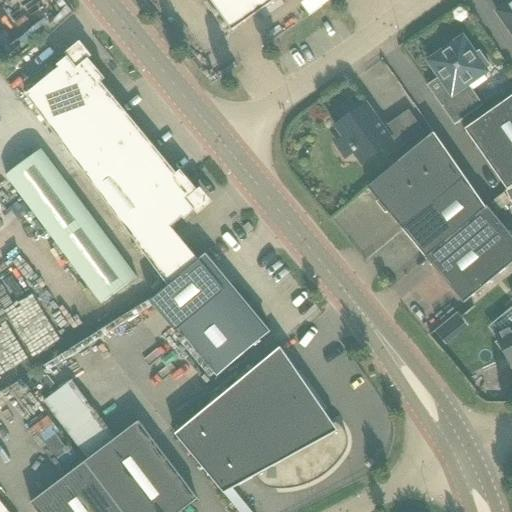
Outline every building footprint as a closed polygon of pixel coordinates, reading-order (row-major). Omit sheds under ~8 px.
[(44,0),(12,0),(44,36),(62,21),(44,0)] [(210,0),(232,31),(276,0),(210,0)] [(509,29),(511,33),(511,1),(497,12),(509,29)] [(454,126),(471,114),(483,105),(470,87),(490,73),(488,69),(490,67),(479,52),(476,55),(463,36),(427,61),(446,89),(435,97),(454,126)] [(85,173),(139,129),(101,83),(105,80),(89,59),(83,53),(75,52),(68,58),(57,67),(59,69),(27,95),(85,173)] [(511,97),(466,130),(508,190),(511,187),(511,97)] [(363,164),(382,151),(387,158),(414,139),(399,118),(383,129),(366,105),(336,126),(363,164)] [(177,175),(139,129),(85,173),(168,286),(198,261),(171,228),(183,218),(185,221),(195,212),(202,206),(203,198),(197,191),(181,171),(177,175)] [(403,231),(465,180),(429,137),(368,188),(403,231)] [(137,278),(42,150),(6,176),(102,305),(137,278)] [(465,180),(403,231),(428,261),(490,210),(465,180)] [(511,264),(511,236),(490,210),(428,261),(464,304),(511,264)] [(199,261),(184,274),(150,302),(176,333),(179,330),(217,376),(270,333),(231,286),(224,291),(199,261)] [(511,292),(511,293),(511,294),(511,326),(511,327),(496,336),(498,341),(495,343),(506,356),(511,367),(511,292)] [(446,323),(435,332),(445,345),(456,336),(446,323)] [(347,442),(347,438),(347,436),(346,434),(345,431),(343,429),(342,427),(340,426),(338,424),(336,423),(333,422),(324,419),(321,414),(324,412),(281,348),(175,435),(224,494),(253,479),(251,475),(255,473),(255,475),(256,477),(258,479),(259,481),(261,483),(263,485),(265,486),(267,487),(270,488),(274,489),(279,489),(283,489),(288,489),(292,489),(296,488),(301,487),(305,485),(309,484),(313,482),(317,480),(321,478),(324,476),(327,474),(330,471),(333,469),(335,466),(338,463),(340,460),(342,457),(343,453),(345,450),(346,446),(347,442)] [(139,422),(85,463),(122,511),(181,511),(197,498),(139,422)] [(122,511),(85,463),(29,505),(34,511),(122,511)] [(251,511),(245,503),(237,510),(238,511),(251,511)]
